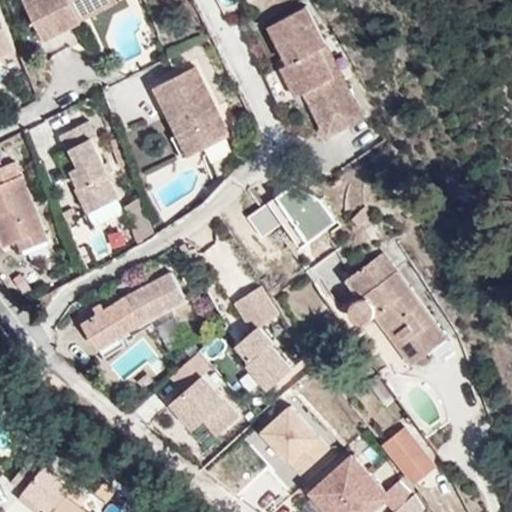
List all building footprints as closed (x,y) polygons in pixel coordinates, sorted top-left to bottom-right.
[(81,22),(118,5),(115,0),(42,0),(29,6),(47,46),(85,29),(81,22)] [(0,59),(13,55),(0,19),(0,59)] [(329,64),(311,25),(276,41),(295,78),(285,83),(300,112),(307,109),(329,155),(363,138),(340,93),(334,96),(321,68),(329,64)] [(183,138),(194,160),(229,144),(197,74),(155,93),(178,141),(183,138)] [(75,169),(90,208),(117,196),(119,195),(109,171),(112,170),(99,141),(103,139),(95,121),(62,134),(70,152),(76,149),(82,166),(75,169)] [(180,166),(194,160),(183,138),(178,141),(170,145),(180,166)] [(0,219),(6,241),(16,237),(45,225),(21,152),(0,159),(0,219)] [(117,196),(90,208),(95,221),(123,210),(117,196)] [(137,241),(152,233),(139,196),(124,202),(137,241)] [(45,225),(16,237),(21,249),(50,238),(45,225)] [(226,294),(253,280),(230,237),(203,251),(226,294)] [(20,295),(43,283),(34,267),(12,279),(20,295)] [(86,346),(88,345),(109,333),(131,320),(175,299),(160,272),(118,293),(72,320),(86,346)] [(454,359),(392,272),(355,296),(364,311),(359,316),(358,327),(364,334),(373,337),(386,330),(421,383),(454,359)] [(261,325),(279,315),(260,285),(233,301),(252,328),(234,341),(250,360),(247,362),(268,388),(294,366),(274,341),(275,340),(261,325)] [(109,333),(88,345),(93,358),(116,347),(109,333)] [(215,367),(199,350),(170,376),(181,389),(167,401),(190,432),(205,419),(217,435),(244,411),(210,372),(215,367)] [(330,446),(290,402),(260,429),(300,475),(330,446)] [(404,425),(383,441),(412,480),(433,464),(404,425)] [(80,473),(83,469),(50,444),(46,450),(33,437),(13,461),(57,498),(73,483),(80,473)] [(396,511),(418,493),(403,477),(388,489),(354,451),(307,490),(326,511),(372,511),(385,501),(394,511),(396,511)] [(73,483),(86,494),(94,485),(80,473),(73,483)] [(57,498),(48,510),(50,511),(88,511),(96,502),(86,494),(73,483),(57,498)] [(158,511),(146,503),(138,511),(158,511)]
